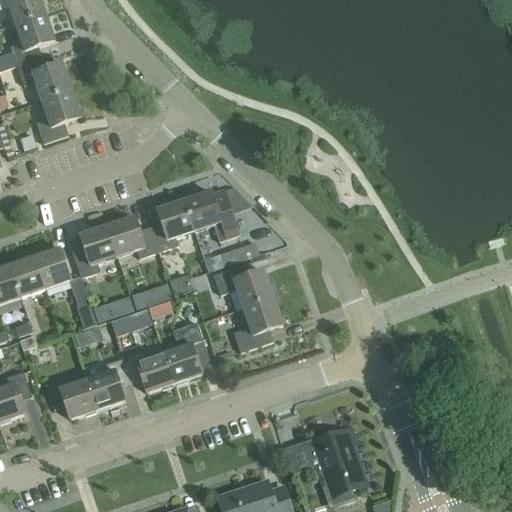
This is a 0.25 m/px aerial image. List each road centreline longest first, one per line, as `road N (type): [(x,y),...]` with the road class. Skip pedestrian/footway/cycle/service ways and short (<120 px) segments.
road 1 (residential): [(0,484),(359,367)]
road 2 (residential): [(361,327),(332,253),(188,109)]
road 3 (residential): [(30,196),(142,160),(188,109)]
road 4 (residential): [(361,327),(511,275)]
road 5 (residential): [(188,109),(90,0)]
